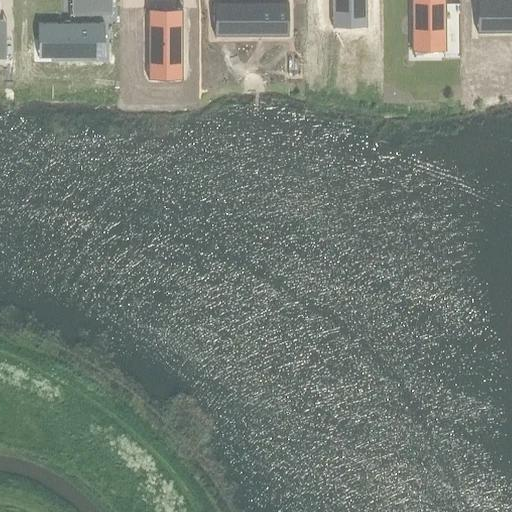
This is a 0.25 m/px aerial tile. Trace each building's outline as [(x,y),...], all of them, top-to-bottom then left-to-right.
[(99,0),(100,16),(112,16),(111,0),(99,0)] [(331,0),(331,16),(367,17),(366,0),(331,0)] [(410,0),(410,41),(445,41),(445,0),(410,0)] [(511,0),(476,0),(477,20),(492,20),(492,35),(511,34),(511,0)] [(213,4),(213,25),(230,25),(230,38),(256,38),(256,33),(273,34),(273,38),(288,38),(288,24),(288,3),(213,4)] [(148,10),(149,69),(182,69),(182,10),(148,10)] [(38,24),(38,45),(51,45),(52,59),(105,58),(104,23),(38,24)]
